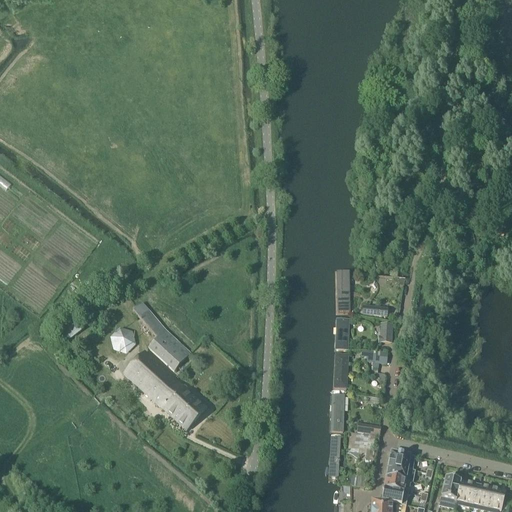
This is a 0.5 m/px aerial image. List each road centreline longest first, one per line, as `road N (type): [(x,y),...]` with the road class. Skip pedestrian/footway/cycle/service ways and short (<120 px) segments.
road 1 (unclassified): [(257,0),(271,230),(263,412),(241,511)]
road 2 (residential): [(387,442),(410,290)]
road 3 (residential): [(511,472),(387,442)]
